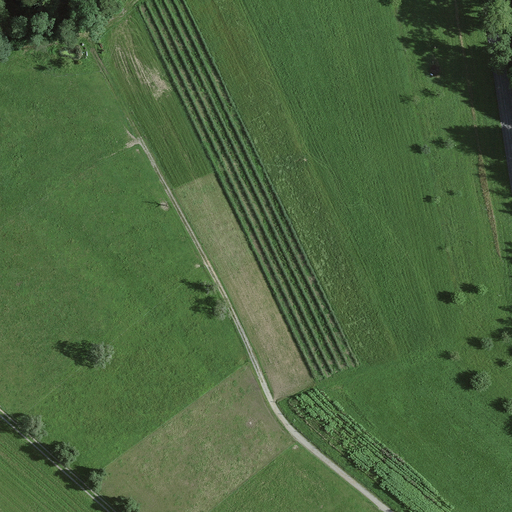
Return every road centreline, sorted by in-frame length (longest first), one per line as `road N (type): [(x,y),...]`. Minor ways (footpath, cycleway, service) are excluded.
road 1 (track): [(384,511),(288,430),(97,57),(95,33),(127,0)]
road 2 (tertiary): [(488,0),(511,145)]
